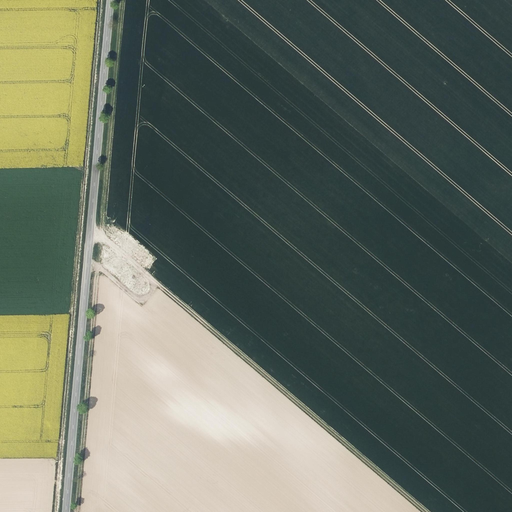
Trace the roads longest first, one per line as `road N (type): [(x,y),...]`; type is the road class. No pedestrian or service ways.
road 1 (tertiary): [(113,0),(70,511)]
road 2 (track): [(422,511),(95,235)]
